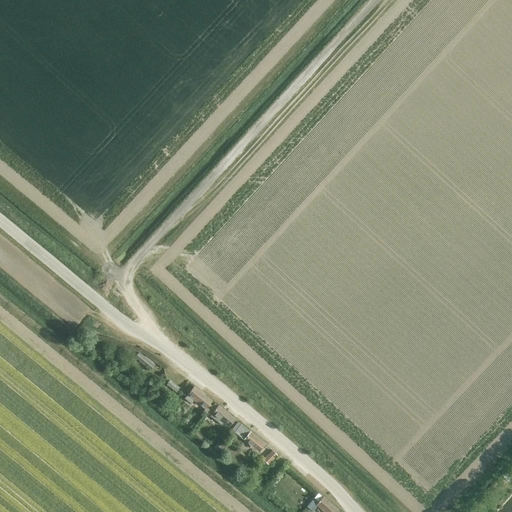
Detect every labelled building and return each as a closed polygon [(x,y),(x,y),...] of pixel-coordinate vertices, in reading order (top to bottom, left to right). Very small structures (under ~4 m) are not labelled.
[(135,357),(150,371),(155,365),(152,363),(152,362),(146,357),(145,357),(139,352),(135,357)] [(166,384),(177,393),(180,388),(170,380),(166,384)] [(212,406),(210,404),(212,401),(195,387),(185,399),(191,404),(195,399),(206,409),(204,411),(207,413),(212,406)] [(236,419),(220,406),(216,402),(208,413),(211,415),(222,425),(224,422),(230,427),(236,419)] [(237,432),(259,451),(266,443),(243,424),(237,432)] [(221,443),(215,450),(218,452),(224,445),(221,443)] [(268,465),(278,455),(272,450),(263,460),(268,465)] [(325,497),(324,498),(318,494),(308,506),(313,510),(317,505),(325,511),(337,511),(340,510),(325,497)]
